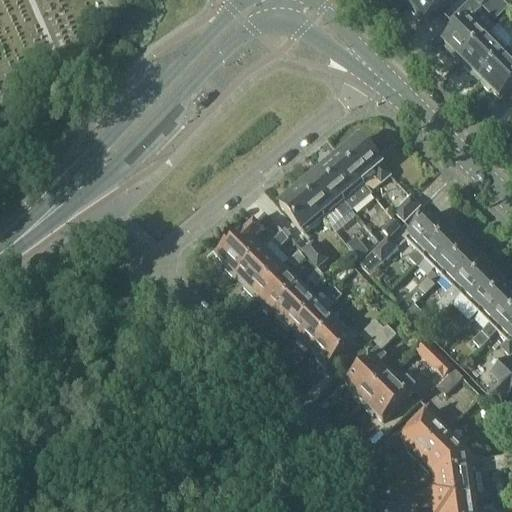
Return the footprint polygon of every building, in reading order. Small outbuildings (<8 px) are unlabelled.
[(453,0),(411,0),(407,3),(408,5),(409,5),(414,11),(411,13),(419,23),(421,22),(423,25),(454,1),(453,0)] [(457,31),(443,45),(446,48),(445,49),(455,59),(457,57),(462,62),(461,63),(462,65),(479,47),(481,45),(490,36),(471,17),(481,7),(487,0),(470,0),(471,0),(449,22),(457,31)] [(501,0),(487,0),(481,7),(496,21),(509,7),(501,0)] [(479,47),(462,65),(464,67),(463,68),(473,78),(475,75),(480,80),(508,54),(510,51),(511,49),(511,43),(497,29),(490,36),(481,45),(479,47)] [(480,80),(480,81),(484,85),(482,86),(489,93),(491,92),(499,100),(511,87),(511,49),(510,51),(508,54),(480,80)] [(341,156),(340,157),(365,187),(374,179),(380,186),(390,178),(361,143),(360,141),(355,145),(350,150),(348,147),(340,154),(341,156)] [(322,171),(320,174),(353,213),(373,196),(365,187),(340,157),(338,159),(332,164),(331,163),(321,170),(322,171)] [(302,188),(300,190),(325,220),(336,211),(344,220),(353,213),(320,174),(318,175),(318,176),(312,181),(311,179),(302,187),(302,188)] [(282,206),(280,208),(281,209),(304,237),(305,237),(316,227),(325,220),(300,190),(298,191),(299,192),(293,197),(291,195),(282,203),(283,205),(282,206)] [(420,210),(410,200),(395,215),(404,225),(420,210)] [(433,215),(405,242),(416,253),(408,261),(417,270),(425,262),(424,261),(451,233),(450,232),(449,233),(444,227),(446,225),(437,216),(436,218),(433,215)] [(237,243),(235,241),(217,259),(227,269),(225,271),(235,281),(237,279),(265,250),(257,242),(273,226),(265,217),(245,237),(244,236),(237,243)] [(393,222),(383,232),(389,239),(400,228),(393,222)] [(451,233),(424,261),(443,280),(471,250),(455,234),(454,236),(451,233)] [(288,242),(281,235),(272,244),(279,251),(288,242)] [(357,240),(347,248),(359,263),(369,255),(357,240)] [(397,250),(387,241),(372,256),(382,265),(397,250)] [(313,245),(311,246),(303,253),(317,270),(327,262),(313,245)] [(265,250),(237,279),(245,287),(243,289),(253,300),(255,298),(284,269),(265,250)] [(460,297),(487,270),(486,269),(485,270),(480,265),(483,262),(471,250),(443,280),(453,290),(445,297),(446,298),(437,306),(444,313),(460,297)] [(300,255),(290,265),(296,271),(305,261),(300,255)] [(284,269),(255,298),(263,306),(261,308),(271,318),(274,316),(302,287),(284,269)] [(478,315),(506,288),(505,287),(504,288),(499,282),(501,280),(492,271),(490,273),(487,270),(460,297),(478,315)] [(318,272),(309,281),(315,287),(323,279),(318,272)] [(420,288),(419,290),(426,297),(435,288),(435,287),(428,280),(420,288)] [(302,287),(274,316),(282,324),(280,327),(289,336),(291,334),(320,305),(302,287)] [(497,334),(511,319),(511,290),(509,291),(506,288),(478,315),(489,326),(472,344),(480,351),(497,334)] [(335,293),(327,301),(333,307),(341,299),(335,293)] [(308,354),(310,352),(339,324),(320,305),(291,334),(300,342),(297,344),(308,354)] [(375,325),(360,339),(369,348),(373,345),(386,329),(399,317),(391,309),(375,325)] [(465,316),(450,330),(456,337),(471,322),(465,316)] [(511,319),(497,334),(507,344),(500,350),(510,358),(511,356),(511,319)] [(339,324),(310,352),(317,360),(315,363),(325,372),(327,370),(329,372),(358,343),(339,324)] [(382,352),(384,350),(396,338),(386,329),(373,345),(381,353),(382,352)] [(379,355),(346,388),(354,396),(351,399),(361,409),(393,377),(383,367),(387,363),(379,355)] [(489,376),(499,386),(511,373),(511,364),(506,358),(489,376)] [(443,361),(434,370),(444,380),(453,371),(443,361)] [(444,380),(436,389),(445,398),(462,380),(453,371),(444,380)] [(393,377),(361,409),(372,420),(374,417),(383,426),(412,395),(416,392),(397,373),(393,377)] [(499,406),(509,396),(511,392),(511,373),(499,386),(489,397),(499,406)] [(407,435),(400,442),(410,452),(407,455),(417,464),(449,433),(429,414),(412,430),(411,428),(405,434),(407,435)] [(449,433),(417,464),(428,475),(430,473),(434,473),(435,481),(475,476),(475,470),(473,457),(449,433)] [(511,457),(484,461),(486,474),(506,471),(511,470),(511,457)] [(436,491),(432,491),(435,508),(479,502),(490,500),(486,474),(475,476),(435,481),(436,491)] [(480,511),(479,502),(435,508),(435,511),(480,511)]
